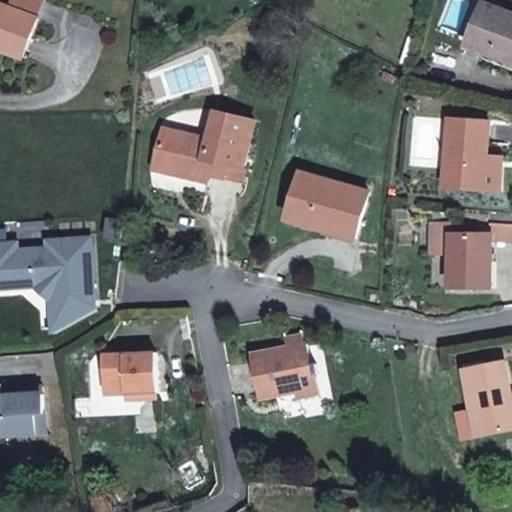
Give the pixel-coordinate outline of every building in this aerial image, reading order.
[(45,2),(40,0),(11,0),(8,8),(39,19),(45,2)] [(469,47),(511,62),(511,12),(485,3),(469,47)] [(0,5),(0,46),(26,56),(39,19),(8,8),(0,5)] [(170,171),(208,180),(210,171),(218,173),(241,178),(255,120),(215,110),(208,139),(162,128),(156,154),(173,158),(170,171)] [(492,119),(450,117),(446,186),(489,188),(492,119)] [(170,171),(173,158),(156,154),(153,166),(170,171)] [(216,182),(218,173),(210,171),(208,180),(216,182)] [(357,240),(371,192),(303,172),(291,214),(319,222),(317,229),(357,240)] [(429,224),(449,224),(449,211),(429,212),(429,224)] [(319,222),(291,214),(289,221),(317,229),(319,222)] [(511,223),(493,224),(494,237),(511,237),(511,223)] [(430,254),(450,254),(449,224),(429,224),(430,254)] [(449,224),(450,254),(451,289),(494,288),(494,237),(493,224),(449,224)] [(262,400),(297,393),(320,388),(318,375),(321,375),(319,363),(314,364),(309,342),(306,342),(305,333),(287,337),(289,348),(254,355),(262,400)] [(155,349),(102,353),(104,393),(158,390),(155,349)] [(479,436),(511,429),(511,400),(511,396),(511,395),(511,375),(509,361),(466,369),(479,436)] [(322,395),(320,388),(297,393),(299,400),(322,395)]
